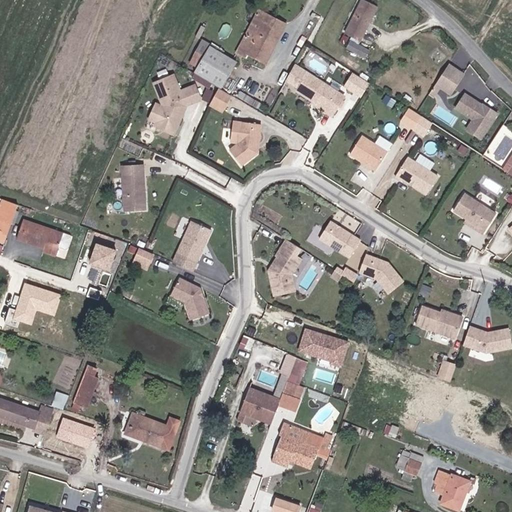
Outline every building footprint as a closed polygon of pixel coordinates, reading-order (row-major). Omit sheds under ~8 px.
[(360,41),(378,6),(363,0),(361,0),(345,33),(360,41)] [(259,10),(246,35),(255,40),(263,24),(281,33),(286,25),(259,10)] [(266,63),(281,33),(263,24),(255,40),(246,35),(236,54),(245,59),(248,53),(266,63)] [(347,47),(366,58),(369,51),(350,41),(347,47)] [(205,58),(196,53),(190,63),(197,67),(194,73),(223,90),(237,61),(211,47),(205,58)] [(429,93),(446,105),(468,72),(451,60),(429,93)] [(309,73),(297,90),(314,100),(326,108),(324,110),(332,115),(344,96),(309,73)] [(370,83),(354,73),(346,86),(362,96),(370,83)] [(156,126),(175,134),(187,106),(187,105),(202,99),(196,85),(181,91),(175,75),(156,83),(165,106),(164,107),(157,104),(151,119),(158,122),(156,126)] [(203,98),(209,101),(215,90),(209,87),(203,98)] [(219,89),(212,103),(225,110),(232,97),(219,89)] [(474,120),(467,130),(482,139),(498,114),(484,104),(483,105),(466,94),(456,109),(470,117),(472,114),(476,116),(474,120)] [(324,110),(326,108),(314,100),(313,102),(324,110)] [(225,110),(212,103),(211,105),(223,112),(225,110)] [(422,117),(414,129),(424,136),(432,123),(422,117)] [(234,120),(226,120),(225,138),(233,139),(234,120)] [(242,164),(258,151),(261,123),(243,120),(240,141),(230,149),(242,164)] [(388,152),(362,136),(350,154),(376,170),(388,152)] [(511,154),(502,169),(507,173),(511,165),(511,154)] [(438,177),(408,158),(396,177),(403,182),(404,180),(427,195),(438,177)] [(142,164),(122,166),(125,210),(145,209),(142,164)] [(497,214),(465,194),(454,211),(468,219),(479,226),(477,229),(485,234),(497,214)] [(0,230),(8,234),(18,205),(2,199),(0,205),(0,230)] [(479,226),(468,219),(466,223),(477,229),(479,226)] [(16,239),(43,249),(42,252),(55,257),(63,233),(23,220),(16,239)] [(196,260),(211,230),(191,220),(177,250),(196,260)] [(361,241),(331,221),(320,238),(350,258),(361,241)] [(70,245),(72,233),(65,232),(63,244),(70,245)] [(301,248),(287,239),(277,255),(279,256),(269,271),(275,296),(295,291),(291,276),(297,267),(291,264),(296,256),(301,248)] [(114,270),(123,248),(101,240),(93,262),(114,270)] [(153,254),(139,247),(134,259),(148,265),(153,254)] [(388,263),(366,254),(360,272),(377,279),(389,294),(404,282),(388,263)] [(301,259),(296,256),(291,264),(297,267),(301,259)] [(148,265),(134,259),(133,263),(147,269),(148,265)] [(338,264),(332,276),(340,280),(346,268),(338,264)] [(343,275),(354,282),(358,276),(347,269),(343,275)] [(179,276),(171,293),(185,300),(191,318),(209,312),(200,286),(179,276)] [(424,305),(417,323),(455,338),(463,317),(448,311),(448,314),(442,312),(424,305)] [(344,365),(352,340),(308,325),(299,350),(344,365)] [(488,333),(470,327),(463,344),(486,353),(511,348),(511,345),(509,329),(488,333)] [(451,382),(457,365),(444,361),(438,378),(451,382)] [(89,404),(92,396),(99,378),(94,377),(97,370),(89,366),(74,402),(88,408),(89,404)] [(313,374),(319,377),(322,372),(315,368),(313,374)] [(272,397),(280,400),(283,393),(287,381),(289,376),(282,373),(272,397)] [(287,381),(283,393),(293,397),(297,385),(287,381)] [(241,413),(271,424),(280,400),(272,397),(250,389),(241,413)] [(64,405),(67,393),(58,391),(55,403),(64,405)] [(100,400),(92,396),(89,404),(97,407),(100,400)] [(0,417),(35,429),(40,412),(0,398),(0,417)] [(42,407),(40,412),(35,429),(34,432),(45,435),(53,410),(42,407)] [(62,424),(73,427),(74,422),(79,423),(79,424),(81,425),(82,420),(76,418),(76,417),(65,413),(62,424)] [(134,430),(139,416),(133,414),(125,434),(149,442),(151,437),(134,430)] [(151,437),(149,442),(160,447),(168,427),(139,416),(134,430),(151,437)] [(282,436),(274,455),(290,461),(311,469),(319,449),(306,444),(310,434),(283,423),(279,435),(282,436)] [(320,447),(328,450),(331,442),(323,439),(320,447)] [(412,452),(409,458),(421,463),(424,457),(412,452)] [(290,461),(274,455),(272,461),(288,468),(290,461)] [(416,476),(421,463),(409,458),(404,471),(416,476)] [(439,471),(435,483),(437,483),(434,492),(443,495),(440,503),(460,510),(470,482),(439,471)] [(280,494),(274,509),(281,511),(302,511),(306,504),(280,494)] [(62,511),(60,511),(30,503),(27,511),(72,511),(63,509),(62,511)]
